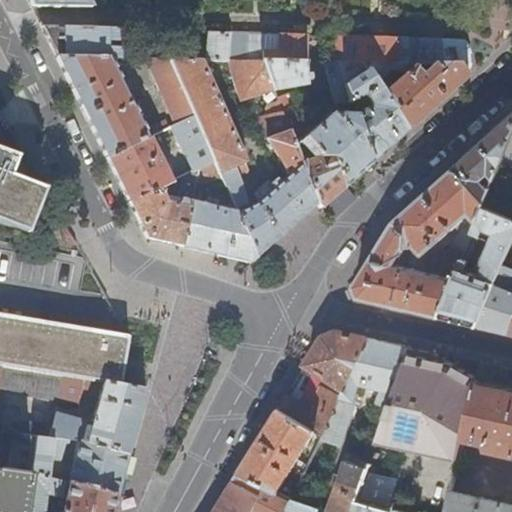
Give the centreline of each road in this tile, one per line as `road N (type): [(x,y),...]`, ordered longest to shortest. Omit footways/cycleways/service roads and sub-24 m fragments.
road 1 (residential): [(0,10),(115,242)]
road 2 (residential): [(298,305),(179,511)]
road 3 (residential): [(298,305),(511,350)]
road 4 (residential): [(115,242),(128,267),(298,305)]
road 5 (residential): [(374,199),(511,73)]
road 6 (residential): [(298,305),(317,266),(374,199)]
